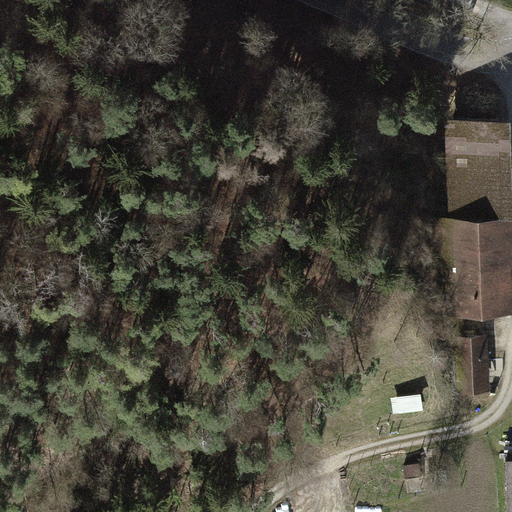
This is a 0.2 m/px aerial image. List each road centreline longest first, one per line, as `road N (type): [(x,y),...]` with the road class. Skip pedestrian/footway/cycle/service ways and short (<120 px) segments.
road 1 (track): [(511,378),(489,420),(308,475),(257,511)]
road 2 (tertiary): [(511,55),(465,55),(333,0)]
